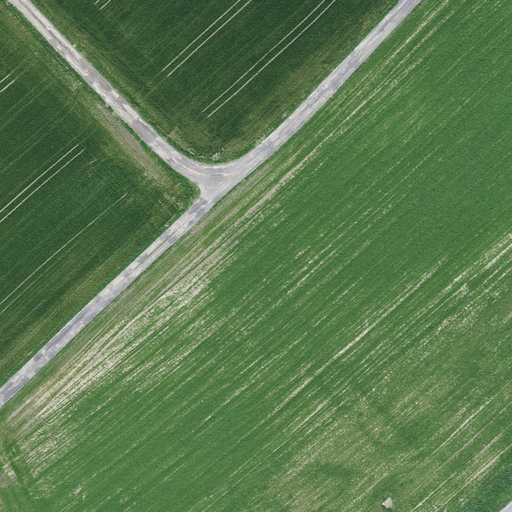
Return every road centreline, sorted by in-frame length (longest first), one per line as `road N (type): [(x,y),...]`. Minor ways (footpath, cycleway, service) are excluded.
road 1 (track): [(416,0),(0,399)]
road 2 (track): [(221,185),(178,167),(12,0)]
